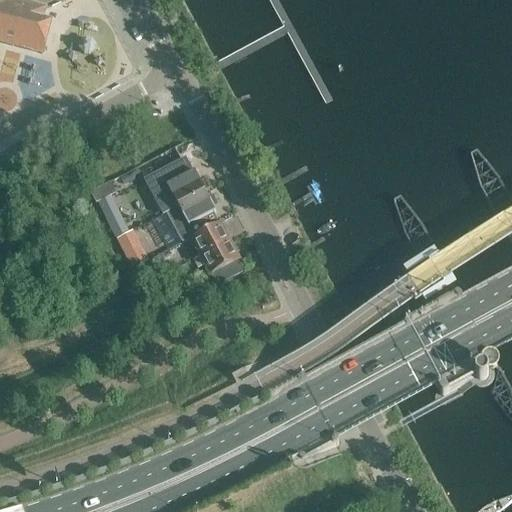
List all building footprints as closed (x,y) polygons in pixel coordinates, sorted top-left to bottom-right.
[(0,0),(0,43),(43,55),(50,26),(41,23),(44,10),(3,0),(0,0)] [(168,189),(178,209),(205,194),(195,174),(168,189)] [(185,243),(190,240),(212,228),(207,219),(216,214),(205,194),(178,209),(180,212),(171,216),(185,243)] [(190,240),(200,259),(229,243),(225,235),(226,233),(223,227),(220,226),(219,225),(212,228),(190,240)] [(229,243),(200,259),(194,262),(198,270),(204,267),(209,277),(211,276),(217,288),(245,273),(239,262),(238,260),(239,258),(236,252),(234,251),(229,243)] [(133,271),(141,287),(156,280),(148,263),(133,271)] [(497,360),(487,343),(461,295),(460,293),(458,292),(455,292),(406,319),(405,320),(404,322),(404,323),(405,325),(438,387),(435,389),(434,393),(435,396),(437,399),(440,400),(444,400),(463,390),(462,388),(474,381),(476,383),(480,384),(485,382),(489,381),(492,378),(493,374),(493,371),(492,367),(494,365),(496,364),(497,362),(497,360)]
